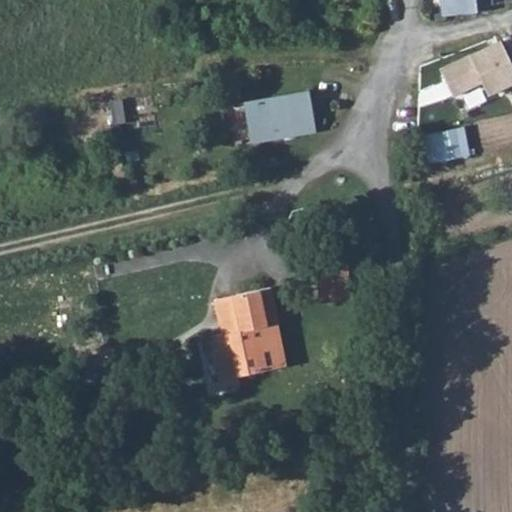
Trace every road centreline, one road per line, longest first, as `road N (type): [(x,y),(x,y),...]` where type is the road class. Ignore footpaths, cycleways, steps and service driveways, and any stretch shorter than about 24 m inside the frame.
road 1 (track): [(0,250),(309,175)]
road 2 (unclassified): [(411,0),(401,42),(353,146),(309,175)]
